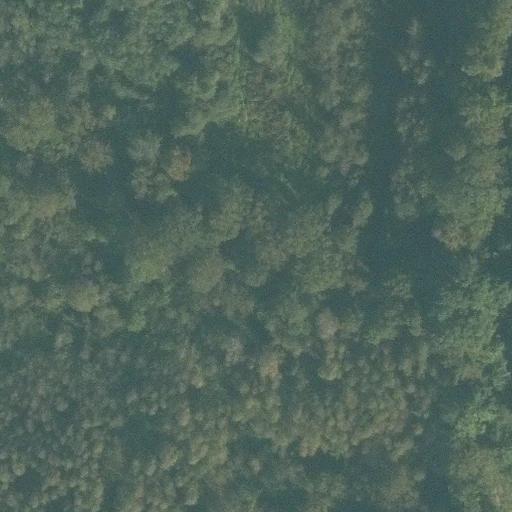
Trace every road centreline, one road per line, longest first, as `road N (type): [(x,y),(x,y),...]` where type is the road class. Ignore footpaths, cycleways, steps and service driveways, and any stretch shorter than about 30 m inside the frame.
road 1 (track): [(477,310),(0,80)]
road 2 (track): [(509,0),(480,236),(475,366),(478,416),(502,511)]
